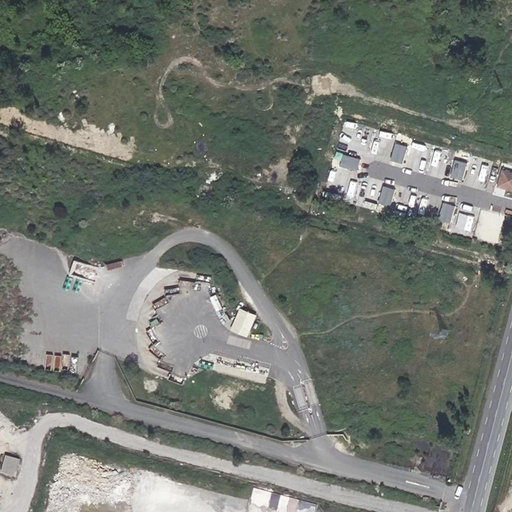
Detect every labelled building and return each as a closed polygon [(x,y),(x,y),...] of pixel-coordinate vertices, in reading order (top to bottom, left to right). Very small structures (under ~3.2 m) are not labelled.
[(403,165),(410,139),(400,136),(393,162),(403,165)] [(461,153),(454,179),(464,182),(471,156),(461,153)] [(363,161),(337,155),(335,164),(361,170),(363,161)] [(511,173),(506,172),(502,185),(508,187),(508,190),(511,191),(511,173)] [(395,191),(386,189),(378,214),(388,217),(395,191)] [(446,206),(439,231),(449,234),(456,208),(446,206)] [(238,309),(230,332),(247,338),(256,316),(238,309)]
